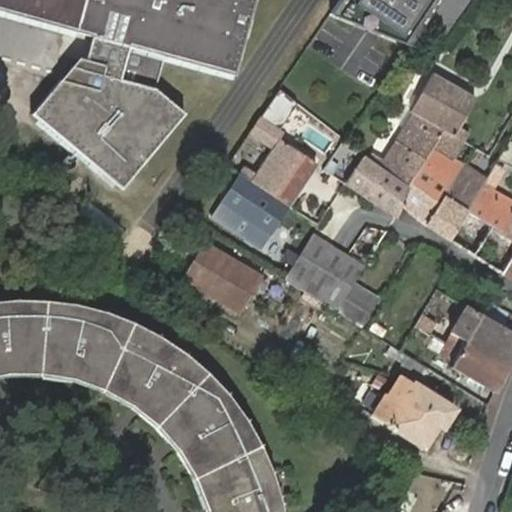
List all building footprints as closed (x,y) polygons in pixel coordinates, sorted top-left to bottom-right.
[(33,116),(123,191),(187,115),(156,90),(166,57),(237,77),(257,0),(0,0),(0,10),(95,37),(88,61),(82,69),(73,66),(69,83),(62,81),(33,116)] [(426,1),(424,0),(363,0),(357,10),(401,39),(426,1)] [(468,4),(461,0),(445,0),(422,39),(438,49),(468,4)] [(381,166),(409,185),(434,149),(454,161),(463,144),(464,143),(454,136),(462,119),(474,99),(432,73),(410,111),(412,114),(381,166)] [(299,103),(281,90),(275,98),(295,110),(299,103)] [(282,130),(295,110),(275,98),(251,133),(263,141),(271,146),(254,172),(246,167),(213,217),(262,250),(318,164),(283,141),(288,134),(282,130)] [(511,139),(509,139),(501,160),(511,163),(511,139)] [(263,141),(246,167),(254,172),(271,146),(263,141)] [(420,183),(442,197),(461,165),(454,161),(434,149),(409,185),(415,189),(420,183)] [(348,185),(396,217),(403,207),(415,189),(409,185),(381,166),(366,156),(347,184),(348,185)] [(486,180),(466,212),(511,239),(511,199),(496,190),(509,169),(497,162),(486,180)] [(442,197),(466,212),(486,180),(461,165),(442,197)] [(425,225),(442,197),(420,183),(415,189),(403,207),(425,225)] [(448,240),(466,212),(442,197),(425,225),(448,240)] [(511,254),(511,239),(466,212),(448,240),(501,272),(511,254)] [(315,249),(291,284),(339,313),(355,286),(364,270),(319,242),(315,249)] [(245,307),(254,293),(262,282),(206,246),(189,271),(245,307)] [(511,254),(501,272),(511,279),(511,254)] [(438,287),(466,303),(470,306),(475,299),(443,278),(438,287)] [(493,285),(478,310),(511,330),(511,305),(495,295),(500,288),(494,284),(493,285)] [(355,286),(339,313),(362,328),(379,300),(355,286)] [(285,511),(285,507),(284,501),(282,496),(281,490),(279,484),(276,477),(274,470),(272,464),(269,458),(266,452),(264,447),(261,441),(258,435),(255,429),(252,425),(249,420),(245,414),(240,408),(236,402),(232,397),(228,392),(222,386),(218,381),(213,376),(209,372),(205,368),(202,365),(197,361),(192,357),(186,353),(181,348),(175,345),(168,340),(161,336),(155,333),(149,329),(142,326),(136,323),(127,319),(118,316),(108,312),(101,310),(94,308),(88,306),(79,304),(72,303),(65,302),(55,301),(47,300),(36,299),(26,300),(19,299),(12,300),(3,301),(0,300),(0,376),(2,376),(9,374),(17,374),(25,373),(30,374),(36,374),(42,374),(48,374),(53,375),(58,376),(64,377),(70,378),(76,380),(82,381),(90,384),(96,386),(103,389),(110,392),(117,395),(125,400),(131,404),(138,409),(146,414),(154,421),(161,428),(167,434),(173,441),(177,446),(182,452),(186,458),(189,464),(194,471),(198,481),(200,486),(203,492),(205,496),(207,502),(209,508),(209,511),(285,511)] [(466,303),(450,329),(465,339),(508,365),(511,356),(511,330),(478,310),(470,306),(466,303)] [(341,320),(333,332),(349,342),(357,331),(341,320)] [(441,343),(438,349),(434,355),(449,365),(465,339),(450,329),(441,343)] [(338,358),(345,340),(325,332),(318,349),(338,358)] [(441,343),(434,338),(430,343),(438,349),(441,343)] [(449,365),(493,392),(508,365),(465,339),(449,365)] [(456,406),(401,373),(388,394),(386,393),(372,415),(425,447),(440,423),(444,426),(456,406)] [(411,511),(419,497),(407,493),(398,511),(411,511)]
